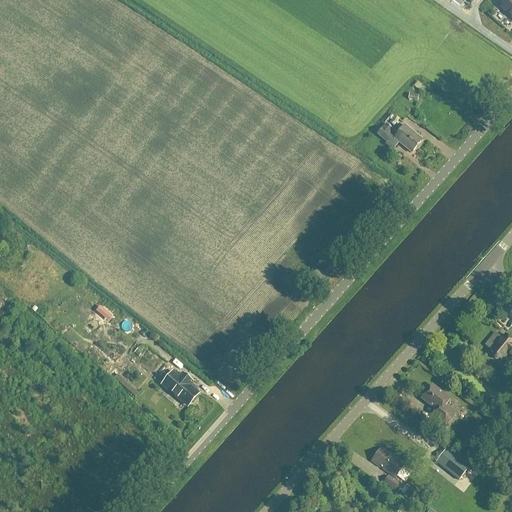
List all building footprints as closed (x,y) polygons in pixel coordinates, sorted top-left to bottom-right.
[(511,17),(511,0),(507,0),(501,8),(511,17)] [(471,41),(478,33),(474,30),(468,38),(471,41)] [(390,122),(394,126),(399,120),(395,116),(390,122)] [(387,142),(392,137),(389,134),(392,129),(386,124),(378,134),(387,142)] [(412,153),(422,140),(405,126),(394,138),(412,153)] [(51,262),(47,266),(58,277),(62,273),(51,262)] [(320,288),(327,280),(318,272),(311,280),(320,288)] [(511,338),(506,334),(492,351),(495,353),(494,354),(493,355),(493,356),(493,357),(494,358),(494,359),(495,359),(495,360),(496,360),(497,360),(498,360),(499,359),(500,359),(500,358),(503,360),(508,353),(511,356),(511,338)] [(132,393),(142,380),(119,361),(109,374),(132,393)] [(184,402),(189,406),(191,404),(193,404),(197,399),(196,397),(199,394),(190,386),(193,382),(183,373),(179,377),(173,372),(162,385),(183,403),(184,402)] [(433,417),(446,426),(456,413),(446,406),(451,399),(433,385),(422,398),(438,410),(433,417)] [(395,479),(405,465),(382,448),(372,461),(395,479)] [(469,467),(446,449),(437,462),(459,480),(469,467)] [(402,486),(389,476),(384,482),(397,493),(402,486)]
